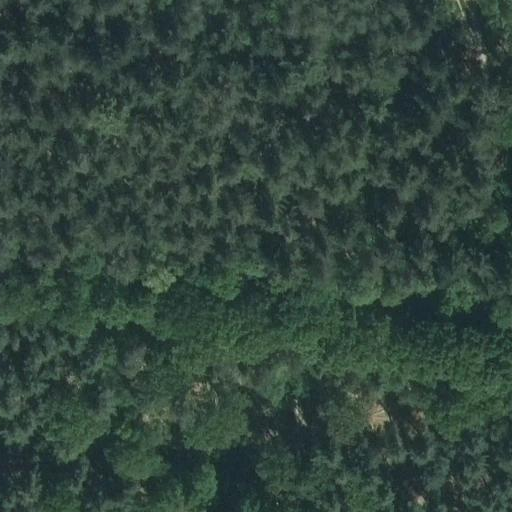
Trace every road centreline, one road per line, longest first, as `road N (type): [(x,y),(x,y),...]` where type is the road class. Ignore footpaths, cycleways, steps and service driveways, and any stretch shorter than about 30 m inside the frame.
road 1 (unclassified): [(511,317),(0,261)]
road 2 (track): [(511,213),(458,0)]
